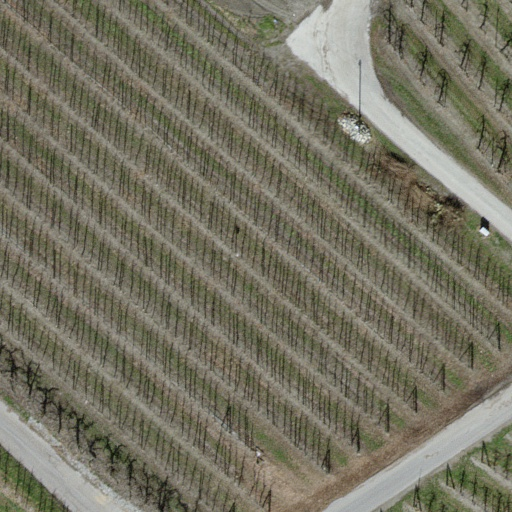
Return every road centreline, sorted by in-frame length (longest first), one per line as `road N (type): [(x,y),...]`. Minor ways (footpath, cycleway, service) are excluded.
road 1 (unclassified): [(0,426),(95,511),(338,511),(511,396)]
road 2 (unclassified): [(343,0),(341,34),(364,87),(511,225)]
